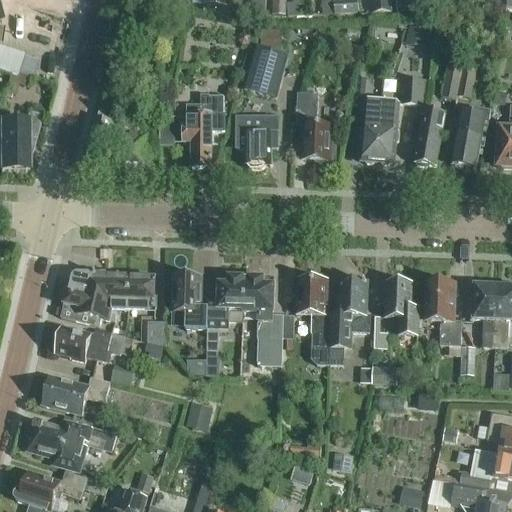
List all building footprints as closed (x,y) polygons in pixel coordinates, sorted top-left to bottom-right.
[(227,11),(228,0),(206,0),(205,7),(221,10),(227,11)] [(251,0),(250,17),(264,18),(265,0),(251,0)] [(272,0),(272,18),(286,18),(286,0),(272,0)] [(372,0),(373,5),(374,17),(392,15),(390,0),(372,0)] [(396,0),(397,16),(419,15),(418,2),(409,2),(408,0),(396,0)] [(477,0),(478,8),(483,8),(483,9),(501,7),(500,0),(477,0)] [(465,9),(465,1),(453,2),(453,10),(465,9)] [(453,2),(440,3),(441,11),(453,10),(453,2)] [(358,3),(334,5),(335,18),(359,16),(358,3)] [(335,18),(334,5),(319,6),(321,20),(335,18)] [(150,17),(168,22),(171,9),(161,7),(160,8),(153,6),(150,17)] [(287,7),(288,20),(300,19),(299,6),(287,7)] [(410,32),(405,50),(426,50),(429,32),(410,32)] [(262,34),(262,50),(277,50),(277,34),(262,34)] [(240,39),(240,44),(243,48),(248,48),(252,45),(252,40),(249,36),(244,36),(240,39)] [(280,75),(284,59),(256,52),(245,95),(278,103),(285,76),(280,75)] [(462,69),(461,72),(456,100),(471,103),(476,71),(462,69)] [(456,100),(461,72),(447,70),(441,101),(456,104),(456,100)] [(22,83),(17,81),(12,79),(6,96),(16,100),(22,83)] [(399,108),(418,109),(419,83),(400,82),(399,108)] [(357,86),(356,100),(366,101),(367,87),(357,86)] [(104,112),(101,122),(95,120),(80,173),(100,179),(124,92),(107,87),(101,111),(104,112)] [(505,109),(507,97),(494,95),(492,107),(505,109)] [(332,130),(316,129),(318,100),(297,99),(296,129),(307,130),(305,159),(304,158),(304,165),(313,165),(315,167),(322,168),(324,166),(335,166),(336,149),(331,149),(332,130)] [(169,101),(164,122),(175,121),(176,100),(169,101)] [(187,130),(183,130),(183,148),(192,148),(192,173),(212,173),(212,137),(225,137),(225,120),(224,120),(224,101),(202,101),(201,111),(187,111),(187,130)] [(372,167),(376,167),(380,106),(364,105),(362,134),(359,133),(359,143),(361,143),(359,166),(363,166),(365,169),(369,169),(372,167)] [(146,107),(147,126),(158,125),(158,106),(146,107)] [(380,106),(376,167),(380,167),(381,170),(386,170),(388,168),(392,168),(394,146),(396,146),(397,136),(395,136),(395,133),(394,133),(396,107),(380,106)] [(457,142),(453,142),(452,151),(455,152),(452,168),(455,169),(456,172),(462,173),(464,170),(476,173),(480,151),(484,152),(491,115),(471,111),(470,118),(462,117),(457,142)] [(511,171),(511,111),(511,112),(510,134),(500,133),(500,137),(498,137),(497,147),(499,148),(498,170),(500,170),(500,173),(511,174),(511,171)] [(414,167),(416,167),(415,170),(426,171),(427,169),(436,171),(445,117),(424,113),(419,137),(414,167)] [(1,125),(1,174),(29,174),(29,149),(35,149),(43,119),(29,115),(26,125),(1,125)] [(277,154),(277,139),(280,140),(280,123),(252,123),(236,123),(236,154),(247,154),(246,171),(249,174),(262,174),(264,170),(271,171),(271,154),(277,154)] [(117,125),(117,133),(117,141),(115,141),(116,176),(149,176),(148,141),(145,141),(145,125),(117,125)] [(129,312),(130,279),(127,279),(124,276),(118,276),(116,279),(107,279),(107,276),(94,275),(94,278),(80,278),(74,282),(70,296),(67,296),(61,322),(90,329),(90,331),(128,341),(129,312)] [(133,279),(130,279),(129,312),(157,315),(157,304),(155,304),(156,280),(144,280),(142,277),(136,277),(133,279)] [(186,334),(208,335),(208,312),(200,312),(201,281),(190,281),(188,278),(181,277),(179,281),(175,281),(174,317),(176,317),(175,331),(186,332),(186,334)] [(208,312),(208,335),(207,356),(219,357),(220,336),(229,337),(229,327),(243,328),(244,318),(245,318),(246,279),(233,279),(232,282),(219,281),(218,304),(209,304),(208,312)] [(259,280),(246,279),(245,318),(258,318),(258,342),(282,343),(283,321),(273,321),(274,283),(261,283),(259,280)] [(318,369),(330,370),(332,318),(330,318),(330,319),(323,319),(324,289),(325,289),(325,284),(315,284),(312,282),(307,281),(304,283),(302,283),(301,285),(294,285),(294,299),(298,300),(297,318),(313,319),(312,337),(313,338),(312,363),(318,369)] [(332,318),(330,370),(344,370),(344,352),(352,353),(353,337),(370,338),(370,319),(367,319),(368,302),(366,302),(366,285),(362,285),(363,283),(353,283),(353,285),(342,285),(341,319),(332,318)] [(400,323),(399,340),(418,341),(419,312),(411,312),(412,287),(400,287),(400,285),(389,284),(389,286),(387,286),(386,322),(400,323)] [(440,288),(438,285),(433,285),(430,288),(427,288),(426,325),(441,326),(440,351),(461,351),(462,325),(452,324),(454,289),(440,288)] [(483,352),(496,352),(498,292),(491,292),(491,290),(487,290),(487,288),(478,287),(477,289),(474,289),(473,310),(471,310),(470,320),(473,320),(473,324),(484,324),(483,352)] [(498,292),(496,352),(508,353),(509,325),(511,325),(511,288),(509,288),(509,291),(505,291),(505,292),(498,292)] [(295,321),(283,321),(282,343),(282,355),(294,355),(295,321)] [(148,348),(166,354),(167,326),(148,326),(148,348)] [(72,360),(72,363),(85,367),(87,362),(107,366),(109,357),(121,359),(121,358),(124,343),(96,336),(95,341),(62,333),(61,337),(59,338),(58,340),(57,341),(57,342),(56,344),(56,346),(56,348),(56,350),(57,351),(57,352),(56,357),(72,360)] [(124,343),(121,358),(130,360),(134,345),(124,343)] [(461,381),(475,381),(476,352),(462,352),(461,381)] [(131,381),(129,366),(114,367),(116,382),(131,381)] [(207,368),(207,380),(219,381),(219,368),(207,368)] [(397,390),(398,372),(373,371),(373,388),(397,390)] [(42,410),(83,420),(87,404),(105,408),(111,387),(91,382),(89,391),(50,381),(46,395),(45,396),(44,397),(43,398),(43,400),(42,401),(42,402),(42,403),(42,405),(42,406),(43,408),(42,410)] [(436,400),(420,399),(420,414),(435,415),(436,400)] [(208,435),(213,412),(192,407),(186,430),(208,435)] [(503,448),(501,459),(511,460),(511,421),(493,418),(488,445),(503,448)] [(54,468),(80,475),(87,447),(112,454),(113,454),(117,438),(63,424),(61,432),(36,426),(34,433),(35,434),(29,455),(56,463),(54,468)] [(443,446),(457,448),(459,435),(446,432),(443,446)] [(463,477),(461,488),(488,493),(490,494),(492,482),(511,486),(511,460),(501,459),(489,457),(484,481),(463,477)] [(333,475),(352,478),(354,461),(335,458),(333,475)] [(189,467),(185,479),(192,482),(196,470),(189,467)] [(66,477),(63,488),(28,477),(24,491),(22,491),(20,491),(18,492),(17,493),(16,494),(15,495),(15,497),(14,498),(15,500),(15,502),(16,503),(17,504),(18,505),(19,506),(30,510),(29,511),(53,511),(56,502),(60,503),(62,497),(80,503),(84,494),(104,501),(108,489),(66,477)] [(137,494),(150,499),(155,482),(143,478),(137,494)] [(465,511),(506,511),(507,511),(508,511),(486,507),(488,493),(461,488),(461,489),(440,485),(436,507),(465,511)] [(195,511),(208,511),(215,491),(203,488),(195,511)] [(402,507),(421,510),(423,497),(404,494),(402,507)] [(143,511),(146,501),(125,495),(119,511),(143,511)]
